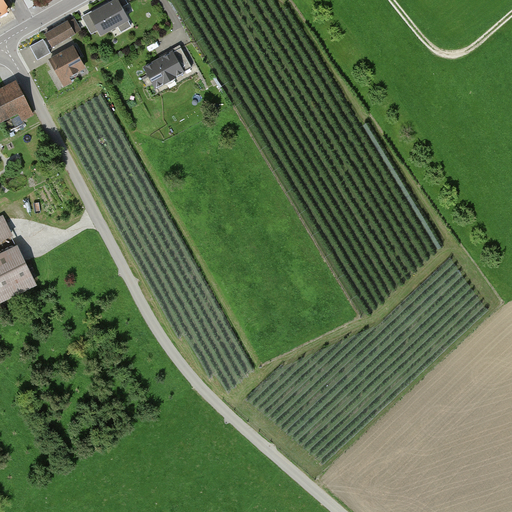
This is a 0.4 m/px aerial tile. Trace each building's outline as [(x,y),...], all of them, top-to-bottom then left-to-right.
[(129,21),(118,0),(114,0),(82,17),(92,35),(98,32),(100,36),(129,21)] [(73,36),(66,23),(45,35),(52,47),(73,36)] [(45,38),(31,45),(39,59),(52,52),(45,38)] [(143,67),(156,90),(194,68),(180,45),(143,67)] [(84,69),(73,49),(51,62),(65,87),(72,84),(69,77),(84,69)] [(0,121),(17,112),(21,120),(31,115),(15,84),(0,91),(0,121)] [(0,240),(11,236),(2,218),(0,218),(0,301),(34,285),(16,247),(0,254),(0,240)]
